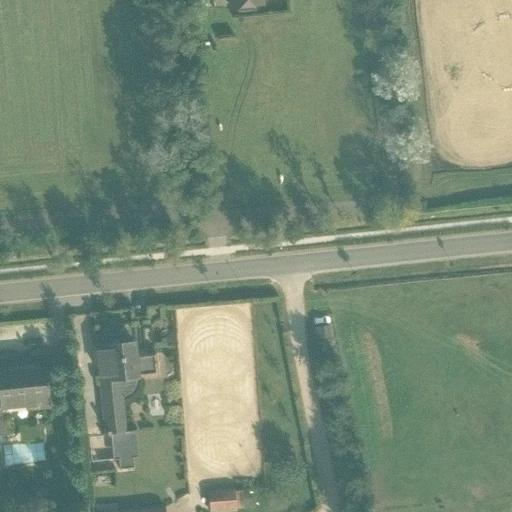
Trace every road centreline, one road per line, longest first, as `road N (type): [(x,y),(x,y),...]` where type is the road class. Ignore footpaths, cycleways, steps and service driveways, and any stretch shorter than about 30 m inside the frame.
road 1 (secondary): [(0,294),(511,241)]
road 2 (track): [(330,511),(286,264)]
road 3 (unknown): [(210,252),(198,227),(161,210),(0,223)]
